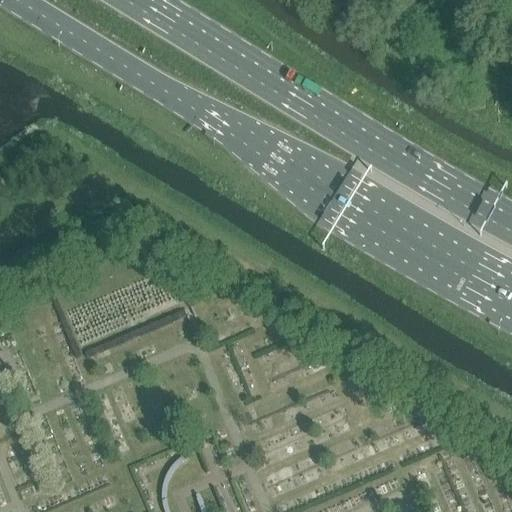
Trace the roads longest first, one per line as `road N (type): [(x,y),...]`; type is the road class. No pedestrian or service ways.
road 1 (secondary): [(15,0),(328,195),(511,297)]
road 2 (secondary): [(511,226),(137,0)]
